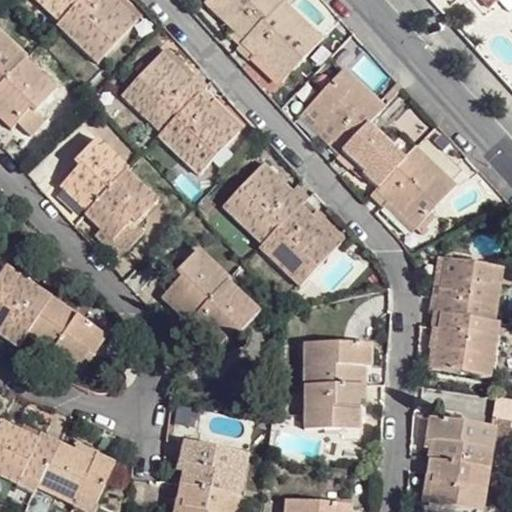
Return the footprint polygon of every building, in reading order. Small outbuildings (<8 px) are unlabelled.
[(32,0),(59,25),(82,0),(32,0)] [(82,0),(59,25),(57,26),(97,65),(138,22),(114,0),(82,0)] [(123,0),(114,0),(138,22),(142,17),(123,0)] [(208,0),(204,5),(232,32),(228,37),(239,47),(282,3),(284,0),(208,0)] [(478,0),(488,11),(499,0),(478,0)] [(282,3),(239,47),(236,51),(248,63),(249,61),(253,57),(281,84),(323,40),(282,3)] [(334,28),(347,41),(353,35),(341,22),(334,28)] [(0,34),(0,87),(24,61),(27,59),(0,34)] [(161,54),(190,82),(195,77),(166,50),(161,54)] [(161,54),(121,97),(161,134),(203,90),(206,86),(195,77),(190,82),(161,54)] [(249,61),(278,88),(281,84),(253,57),(249,61)] [(24,61),(0,87),(0,120),(11,131),(16,126),(30,111),(34,115),(35,113),(57,91),(24,61)] [(344,70),(303,114),(332,141),(327,146),(339,156),(367,126),(384,108),(344,70)] [(203,90),(161,134),(158,138),(198,177),(240,133),(210,105),(214,101),(215,100),(203,90)] [(214,101),(210,105),(240,133),(244,128),(214,101)] [(16,126),(31,139),(45,123),(35,113),(34,115),(30,111),(16,126)] [(294,123),(314,142),(318,138),(327,146),(332,141),(303,114),(294,123)] [(0,127),(8,135),(11,131),(0,120),(0,127)] [(367,126),(339,156),(336,159),(348,170),(349,170),(353,164),(364,174),(362,176),(377,190),(405,160),(367,126)] [(78,169),(60,188),(86,213),(125,172),(127,170),(96,140),(74,164),(78,169)] [(415,149),(405,160),(377,190),(370,197),(381,208),(382,207),(386,203),(416,230),(457,187),(415,149)] [(349,170),(360,179),(362,176),(364,174),(353,164),(349,170)] [(263,166),(222,209),(262,246),(303,203),(284,186),(276,178),(263,166)] [(125,172),(86,213),(85,216),(100,231),(112,242),(126,255),(144,235),(135,227),(158,203),(125,172)] [(281,173),(276,178),(284,186),(289,181),(281,173)] [(303,203),(262,246),(259,250),(300,288),(341,245),(312,217),(316,213),(316,212),(305,201),(303,203)] [(382,207),(411,235),(416,230),(386,203),(382,207)] [(316,213),(312,217),(341,245),(345,240),(316,213)] [(100,231),(94,238),(119,261),(126,255),(112,242),(100,231)] [(198,252),(175,275),(180,279),(162,299),(188,325),(227,283),(229,281),(198,252)] [(431,299),(428,313),(431,313),(493,323),(502,269),(444,260),(437,300),(431,299)] [(437,260),(431,299),(437,300),(444,260),(437,260)] [(57,265),(36,289),(51,299),(68,272),(57,265)] [(5,268),(0,275),(0,338),(17,350),(25,337),(51,299),(36,289),(5,268)] [(180,279),(175,275),(157,296),(162,299),(180,279)] [(227,283),(188,325),(186,326),(214,352),(232,333),(239,327),(243,331),(260,314),(227,283)] [(51,299),(25,337),(77,372),(85,360),(90,363),(106,338),(51,299)] [(433,351),(430,369),(489,379),(498,324),(493,323),(431,313),(428,329),(437,330),(433,351)] [(232,333),(238,338),(243,331),(239,327),(232,333)] [(428,329),(425,350),(433,351),(437,330),(428,329)] [(304,345),(304,387),(365,388),(365,368),(371,368),(371,345),(304,345)] [(85,360),(77,372),(82,375),(90,363),(85,360)] [(304,387),(304,431),(358,431),(359,409),(359,402),(365,403),(365,388),(304,387)] [(428,449),(426,462),(428,462),(489,471),(495,436),(496,430),(491,429),(429,419),(425,442),(430,443),(428,449)] [(493,419),(491,429),(496,430),(495,436),(500,437),(508,439),(511,421),(493,419)] [(1,423),(0,425),(0,477),(18,486),(22,475),(39,484),(58,445),(41,436),(39,441),(20,432),(1,423)] [(23,427),(20,432),(39,441),(41,436),(23,427)] [(489,471),(494,472),(500,437),(495,436),(489,471)] [(182,473),(180,486),(240,498),(248,457),(183,443),(178,466),(183,467),(182,473)] [(39,484),(37,489),(74,506),(79,496),(97,505),(115,466),(96,456),(93,462),(74,453),(58,445),(39,484)] [(77,447),(74,453),(93,462),(96,456),(77,447)] [(432,477),(427,507),(462,511),(482,511),(489,471),(428,462),(426,476),(432,477)] [(18,486),(34,494),(37,489),(39,484),(22,475),(18,486)] [(426,476),(421,505),(427,507),(432,477),(426,476)] [(183,502),(180,511),(236,511),(240,498),(180,486),(177,501),(183,502)] [(79,496),(74,506),(85,511),(92,511),(97,505),(79,496)] [(177,501),(174,511),(180,511),(183,502),(177,501)] [(285,502),(284,511),(351,511),(351,508),(285,502)]
